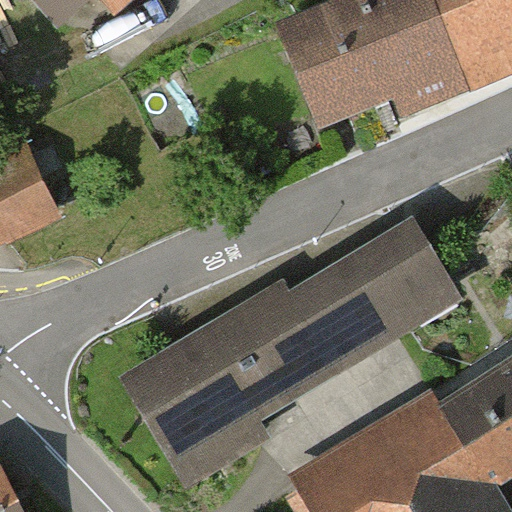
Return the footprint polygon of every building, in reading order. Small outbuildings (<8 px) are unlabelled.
[(45,0),(65,22),(89,0),(45,0)] [(511,0),(359,0),(360,2),(291,30),(327,119),(511,43),(511,0)] [(31,157),(0,171),(0,261),(65,232),(31,157)] [(289,280),(117,385),(189,502),(269,452),(255,428),(453,307),(406,230),(299,296),(289,280)] [(511,372),(448,413),(499,499),(511,490),(511,372)] [(448,413),(436,394),(274,497),(283,511),(506,511),(499,499),(448,413)] [(0,511),(17,511),(0,477),(0,511)]
